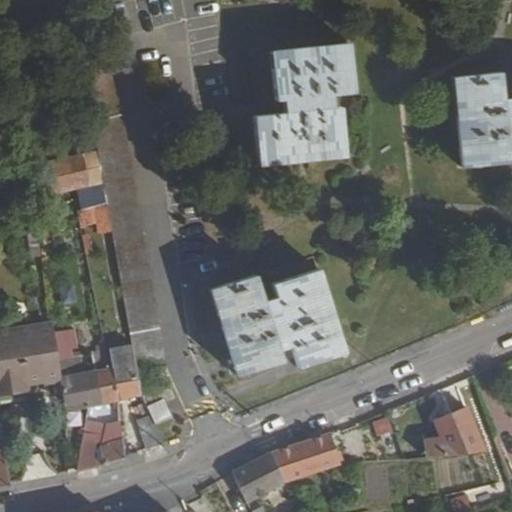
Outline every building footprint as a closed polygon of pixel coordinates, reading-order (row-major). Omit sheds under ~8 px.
[(279,99),(280,111),(248,114),(253,162),(341,153),(336,105),(330,107),(328,94),(350,91),(345,45),(267,53),(271,100),(279,99)] [(93,144),(104,206),(131,341),(137,379),(152,414),(156,423),(174,416),(167,399),(176,395),(163,363),(165,363),(121,108),(106,53),(74,61),(88,114),(93,144)] [(450,75),(459,166),(505,162),(504,151),(511,150),(511,84),(510,85),(511,98),(499,100),(495,70),(450,75)] [(83,159),(89,190),(93,208),(104,206),(93,144),(80,147),(83,159)] [(69,162),(74,193),(89,190),(83,159),(69,162)] [(276,295),(265,299),(256,272),(212,287),(240,374),(285,359),(281,348),(292,344),(300,365),(345,350),(317,266),(272,282),(276,295)] [(0,333),(0,394),(28,389),(26,382),(61,375),(60,375),(58,357),(53,332),(52,324),(0,333)] [(53,332),(58,357),(68,355),(63,330),(53,332)] [(115,362),(119,398),(139,393),(137,379),(131,341),(112,346),(115,362)] [(86,351),(88,363),(96,361),(96,358),(94,350),(86,351)] [(58,357),(60,375),(72,372),(68,355),(58,357)] [(97,367),(104,401),(119,398),(115,362),(112,364),(110,355),(96,358),(96,361),(97,367)] [(61,375),(65,401),(84,397),(88,405),(104,401),(97,367),(72,372),(60,375),(61,375)] [(0,394),(0,405),(30,400),(28,389),(0,394)] [(433,420),(441,438),(423,440),(425,458),(481,453),(484,453),(465,406),(433,420)] [(141,418),(149,448),(164,442),(156,423),(152,414),(141,418)] [(100,445),(103,463),(124,456),(121,419),(109,421),(109,442),(100,445)] [(83,432),(76,469),(95,465),(93,432),(83,432)] [(323,438),(271,454),(283,482),(340,461),(332,435),(323,438)] [(232,470),(243,501),(284,483),(283,482),(271,454),(236,471),(234,469),(232,470)] [(470,508),(501,500),(497,483),(466,490),(470,508)]
